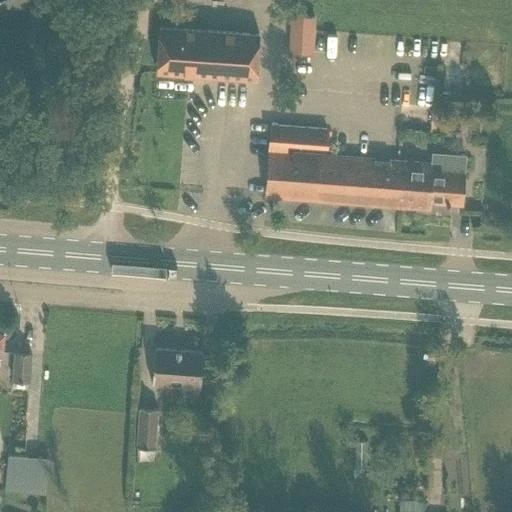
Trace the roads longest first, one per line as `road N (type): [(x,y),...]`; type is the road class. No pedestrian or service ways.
road 1 (primary): [(511,294),(0,251)]
road 2 (track): [(147,0),(125,71),(104,259)]
